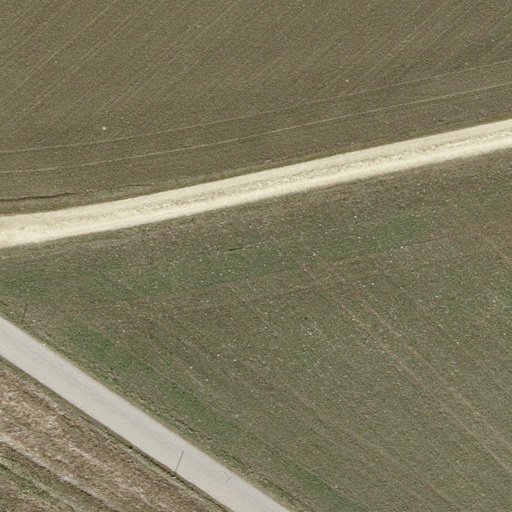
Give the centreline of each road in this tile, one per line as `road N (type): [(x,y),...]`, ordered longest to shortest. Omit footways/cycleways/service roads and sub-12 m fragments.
road 1 (track): [(0,231),(511,135)]
road 2 (track): [(0,336),(267,511)]
